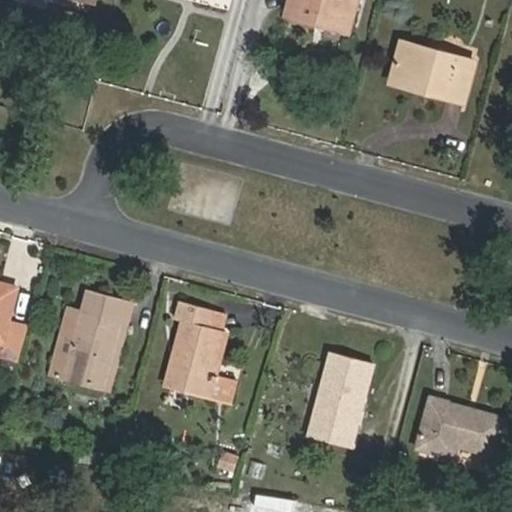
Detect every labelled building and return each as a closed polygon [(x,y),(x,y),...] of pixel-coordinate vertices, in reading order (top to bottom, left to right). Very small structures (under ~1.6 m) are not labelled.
[(317,20),(316,25),(350,35),(359,0),(291,0),(289,12),(317,20)] [(420,90),(464,102),(476,61),(403,41),(393,77),(422,85),(420,90)] [(18,288),(0,283),(0,340),(0,341),(3,342),(9,320),(18,288)] [(83,312),(66,377),(104,388),(128,302),(89,291),(83,312)] [(226,331),(208,326),(210,314),(183,306),(179,320),(186,322),(168,387),(208,398),(226,331)] [(66,377),(83,312),(69,308),(51,374),(66,377)] [(3,342),(0,341),(0,356),(17,361),(27,325),(9,320),(3,342)] [(333,351),(310,436),(351,447),(374,363),(333,351)] [(507,419),(432,398),(418,447),(455,457),(458,445),(498,456),(507,419)] [(138,446),(123,442),(117,471),(132,473),(138,446)] [(116,453),(84,447),(81,463),(113,469),(116,453)]
